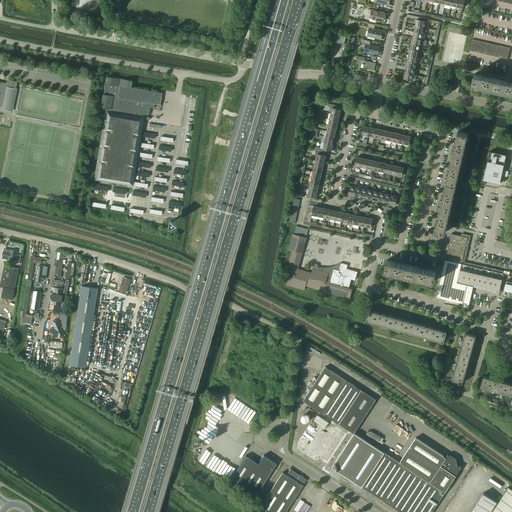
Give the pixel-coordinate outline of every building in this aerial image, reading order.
[(385,12),(372,9),(370,18),(371,18),(370,21),(376,22),(376,21),(377,21),(378,20),(383,21),(385,12)] [(418,19),(417,19),(415,25),(424,27),(426,21),(418,19)] [(375,24),(368,23),(367,28),(369,28),(368,36),(381,39),(383,31),(374,29),(375,24)] [(346,36),(333,33),(331,41),(344,44),(346,36)] [(420,45),(422,39),(413,37),(411,43),(420,45)] [(371,41),(364,40),(363,43),(366,44),(364,51),(378,54),(379,47),(370,45),(371,41)] [(418,57),(419,51),(410,49),(409,55),(418,57)] [(374,71),(376,63),(366,61),(365,65),(364,64),(363,68),(366,69),(367,69),(374,71)] [(413,80),(414,74),(405,72),(404,78),(413,80)] [(496,90),(499,80),(483,76),(474,74),(472,84),(496,90)] [(107,76),(106,83),(106,85),(105,85),(103,94),(100,107),(101,107),(108,109),(108,110),(106,110),(95,179),(132,185),(144,116),(143,116),(143,114),(148,115),(149,107),(154,108),(155,104),(160,105),(162,93),(131,88),(132,80),(107,76)] [(17,82),(9,80),(8,84),(0,82),(0,105),(4,106),(5,102),(14,104),(17,89),(15,89),(17,82)] [(511,82),(508,82),(499,80),(496,90),(511,93),(511,82)] [(341,109),(341,106),(331,104),(330,107),(332,108),(331,113),(340,115),(341,109)] [(446,232),(467,139),(468,133),(458,131),(440,207),(438,207),(436,215),(439,215),(435,230),(446,232)] [(411,136),(405,135),(403,144),(412,146),(413,140),(410,140),(411,136)] [(334,138),(326,137),(323,136),(321,142),(322,142),(324,143),(324,142),(333,144),(334,138)] [(332,151),(333,144),(324,142),(324,143),(322,142),(321,148),(317,147),(316,150),(326,152),(327,149),(332,151)] [(325,155),(326,152),(316,150),(315,153),(317,154),(316,160),(325,162),(326,156),(325,155)] [(483,180),(500,184),(506,155),(490,151),(483,180)] [(384,172),(386,164),(380,162),(378,171),(384,172)] [(316,197),(318,191),(309,189),(308,195),(306,194),(305,197),(313,198),(314,196),(316,197)] [(378,201),(380,193),(374,191),(372,200),(378,201)] [(398,196),(392,195),(390,204),(396,205),(398,196)] [(318,216),(320,207),(314,206),(314,207),(313,210),(312,213),(312,215),(318,216)] [(371,228),(373,219),(367,218),(365,226),(371,228)] [(466,243),(468,237),(462,236),(451,233),(450,239),(466,243)] [(333,266),(330,267),(328,267),(326,268),(323,267),(320,267),(320,268),(318,267),(318,266),(318,265),(318,264),(317,264),(316,264),(315,264),(314,265),(314,266),(312,272),(298,269),(307,237),(294,234),(289,250),(293,251),(286,274),(288,274),(285,284),(305,289),(306,286),(350,298),(353,289),(349,288),(351,279),(355,280),(357,272),(347,269),(348,265),(342,263),(340,263),(337,264),(335,266),(333,266)] [(465,248),(466,243),(450,239),(449,244),(465,248)] [(464,253),(465,248),(449,244),(448,250),(464,253)] [(17,251),(10,250),(9,252),(3,251),(3,255),(9,257),(8,259),(14,261),(17,251)] [(463,259),(464,253),(448,250),(446,255),(457,258),(463,259)] [(32,253),(28,280),(31,281),(34,262),(38,263),(41,263),(42,259),(35,257),(35,253),(32,253)] [(409,276),(412,266),(387,260),(385,270),(409,276)] [(445,260),(437,297),(463,303),(462,308),(468,309),(472,293),(474,284),(469,283),(463,281),(462,287),(454,285),(446,283),(451,261),(445,260)] [(451,261),(446,283),(454,285),(459,263),(451,261)] [(459,263),(454,285),(462,287),(463,281),(467,265),(459,263)] [(467,265),(463,281),(469,283),(473,266),(467,265)] [(436,271),(412,266),(409,276),(434,282),(436,271)] [(473,266),(469,283),(474,284),(477,284),(480,268),(473,266)] [(480,268),(477,284),(484,286),(487,270),(480,268)] [(18,272),(9,270),(8,270),(7,272),(8,273),(6,285),(14,287),(18,272)] [(487,270),(484,286),(491,288),(494,271),(487,270)] [(494,271),(491,288),(500,290),(499,291),(503,292),(505,282),(502,281),(502,279),(503,279),(504,273),(494,271)] [(502,279),(502,281),(505,282),(503,292),(502,296),(511,298),(511,275),(504,273),(503,279),(502,279)] [(123,277),(118,290),(126,293),(130,280),(123,277)] [(85,367),(97,288),(81,285),(69,364),(85,367)] [(62,305),(59,319),(63,320),(63,319),(67,319),(67,315),(69,296),(66,296),(67,289),(68,286),(65,286),(64,289),(62,305)] [(14,290),(3,287),(1,297),(12,299),(14,290)] [(38,309),(41,293),(33,291),(30,307),(38,309)] [(61,301),(62,293),(49,291),(48,299),(61,301)] [(60,306),(47,304),(47,308),(51,309),(50,312),(56,313),(57,310),(60,310),(60,306)] [(383,325),(386,314),(369,310),(366,320),(383,325)] [(399,330),(402,319),(386,314),(383,325),(399,330)] [(10,322),(11,320),(0,316),(0,336),(2,337),(7,321),(10,322)] [(414,334),(417,323),(402,319),(399,330),(414,334)] [(54,331),(55,321),(44,320),(42,332),(49,333),(49,330),(54,331)] [(429,338),(433,328),(417,323),(414,334),(429,338)] [(444,342),(447,332),(433,328),(429,338),(444,342)] [(471,354),(474,345),(476,336),(466,333),(460,351),(471,354)] [(56,349),(56,351),(61,351),(62,341),(50,341),(50,348),(56,349)] [(467,369),(471,355),(471,354),(460,351),(456,366),(467,369)] [(376,399),(362,390),(325,366),(314,384),(313,383),(312,382),(309,386),(311,388),(303,400),(339,424),(354,434),(354,433),(376,399)] [(463,383),(466,371),(467,369),(456,366),(452,380),(453,380),(452,384),(461,387),(461,386),(462,383),(463,383)] [(497,391),(500,381),(484,376),(481,387),(497,391)] [(511,395),(511,384),(500,381),(497,391),(511,395)] [(225,393),(217,405),(248,423),(255,411),(225,393)] [(204,429),(200,434),(208,440),(217,428),(207,421),(202,428),(204,429)] [(396,508),(434,449),(416,437),(399,462),(354,433),(354,434),(332,467),(396,508)] [(446,457),(434,449),(396,508),(401,511),(432,511),(461,467),(457,465),(456,459),(450,455),(450,456),(448,454),(446,457)] [(255,497),(276,463),(264,455),(258,463),(246,455),(229,481),(255,497)] [(285,511),(307,479),(303,477),(290,469),(287,474),(283,472),(259,509),(264,511),(285,511)] [(511,511),(511,489),(508,487),(491,511),(490,511),(497,502),(484,493),(470,511),(511,511)]
